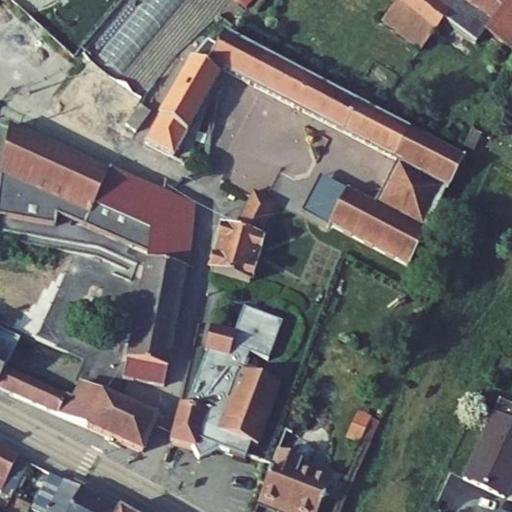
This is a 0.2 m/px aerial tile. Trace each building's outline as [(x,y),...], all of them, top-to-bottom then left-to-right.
[(122,73),(183,0),(144,0),(99,53),(122,73)] [(434,0),(394,0),(391,4),(433,35),(444,21),(450,14),(434,0)] [(458,0),(434,0),(450,14),(444,21),(473,42),(480,33),(497,9),(484,0),(470,0),(466,6),(458,0)] [(511,0),(484,0),(497,9),(480,33),(508,53),(511,45),(511,0)] [(391,4),(377,21),(418,54),(433,35),(391,4)] [(193,58),(144,134),(177,150),(232,70),(385,153),(397,122),(225,29),(203,63),(193,58)] [(49,113),(116,142),(123,125),(139,132),(147,113),(137,109),(147,86),(74,55),(49,113)] [(410,129),(397,122),(385,153),(395,158),(410,129)] [(85,229),(113,168),(95,160),(86,167),(73,151),(60,146),(51,152),(39,136),(15,126),(0,194),(0,215),(56,227),(59,216),(85,229)] [(473,163),(410,129),(395,158),(406,164),(382,208),(372,202),(356,233),(355,236),(416,270),(437,232),(434,230),(453,194),(456,195),(473,163)] [(151,247),(131,383),(167,390),(188,261),(192,201),(113,168),(85,229),(103,237),(151,247)] [(259,191),(236,227),(264,235),(282,205),(259,191)] [(337,226),(355,236),(356,233),(372,202),(355,193),(337,226)] [(236,227),(225,224),(219,248),(258,259),(264,235),(236,227)] [(252,281),(258,259),(219,248),(213,271),(252,281)] [(76,258),(40,334),(58,343),(94,266),(76,258)] [(285,320),(245,306),(234,330),(212,327),(204,350),(201,404),(210,411),(195,448),(201,463),(218,452),(220,452),(222,443),(243,451),(242,453),(241,459),(249,460),(253,446),(262,448),(283,383),(267,375),(274,357),(273,355),(285,320)] [(0,387),(68,419),(86,381),(73,375),(63,394),(6,364),(20,337),(0,327),(0,387)] [(109,439),(146,457),(158,433),(163,421),(101,389),(112,366),(97,359),(86,381),(68,419),(85,428),(109,439)] [(348,436),(371,445),(382,419),(359,410),(348,436)] [(511,432),(487,487),(511,498),(511,432)] [(38,461),(5,443),(0,453),(0,488),(21,498),(38,461)] [(218,452),(223,463),(241,459),(242,453),(243,451),(222,443),(220,452),(218,452)] [(301,457),(284,506),(302,511),(344,511),(354,485),(323,474),(326,467),(301,457)] [(134,511),(88,488),(73,511),(134,511)] [(33,500),(27,511),(54,511),(55,511),(33,500)]
